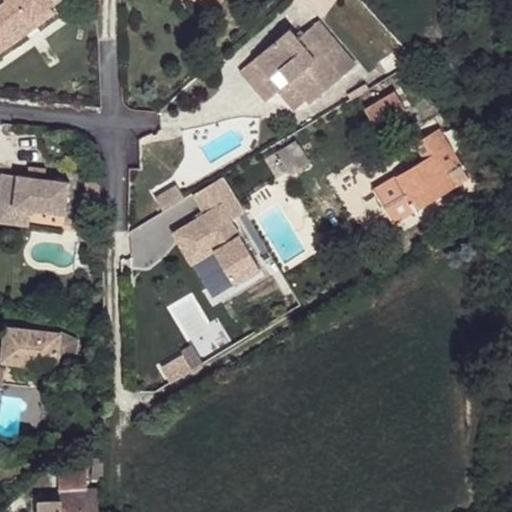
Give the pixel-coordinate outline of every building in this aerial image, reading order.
[(7,0),(0,5),(0,36),(29,16),(31,18),(49,5),(56,0),(7,0)] [(301,0),(323,16),(334,0),(301,0)] [(29,16),(0,36),(0,50),(55,12),(49,5),(31,18),(29,16)] [(311,102),(356,64),(319,20),(298,37),(290,27),(254,58),(271,77),(282,68),(311,102)] [(271,77),(254,58),(241,69),(267,100),(279,90),(295,109),(307,99),(282,68),(271,77)] [(395,90),(364,108),(375,126),(405,108),(395,90)] [(469,179),(439,128),(415,142),(425,158),(373,189),(393,223),(469,179)] [(296,140),(277,151),(290,174),(309,162),(296,140)] [(46,169),(29,166),(27,176),(44,179),(46,169)] [(27,176),(2,173),(0,186),(0,205),(31,209),(65,214),(69,182),(44,179),(27,176)] [(224,177),(194,194),(206,214),(204,215),(207,219),(201,223),(199,218),(174,233),(185,251),(191,246),(199,260),(215,250),(236,284),(261,269),(232,221),(245,213),(224,177)] [(100,198),(100,182),(85,182),(85,198),(100,198)] [(155,196),(162,210),(184,197),(176,184),(155,196)] [(31,209),(0,205),(0,222),(28,226),(31,209)] [(79,240),(91,241),(93,224),(80,223),(79,240)] [(93,227),(91,241),(99,241),(100,227),(93,227)] [(199,260),(191,246),(185,251),(193,264),(199,260)] [(28,328),(6,325),(4,342),(2,360),(3,360),(17,362),(27,354),(34,355),(41,365),(56,367),(74,363),(77,340),(61,332),(38,329),(38,334),(28,332),(28,328)] [(17,362),(41,365),(34,355),(27,354),(17,362)] [(104,458),(94,457),(92,478),(102,479),(104,458)] [(98,511),(99,503),(98,503),(98,498),(93,499),(92,488),(87,488),(87,471),(59,472),(60,500),(38,501),(38,511),(98,511)]
